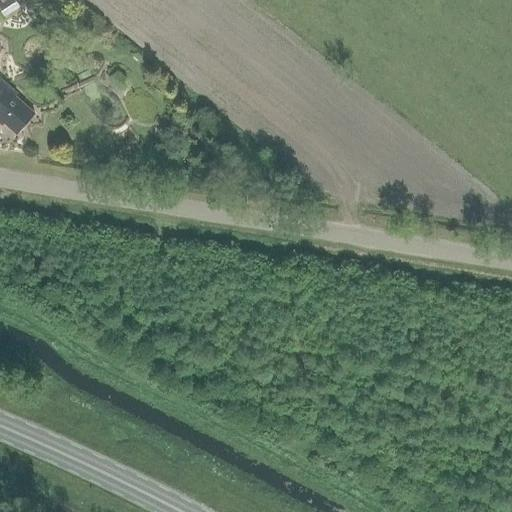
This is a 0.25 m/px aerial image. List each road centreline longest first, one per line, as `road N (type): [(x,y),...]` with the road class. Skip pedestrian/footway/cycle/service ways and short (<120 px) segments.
road 1 (residential): [(511,259),(0,177)]
road 2 (primary): [(179,511),(0,427)]
